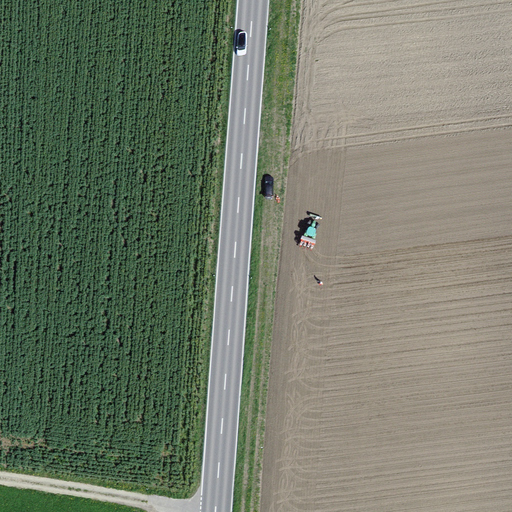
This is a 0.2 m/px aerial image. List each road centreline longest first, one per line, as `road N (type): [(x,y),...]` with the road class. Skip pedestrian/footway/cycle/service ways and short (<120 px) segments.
road 1 (tertiary): [(215,511),(252,0)]
road 2 (track): [(0,477),(201,511)]
